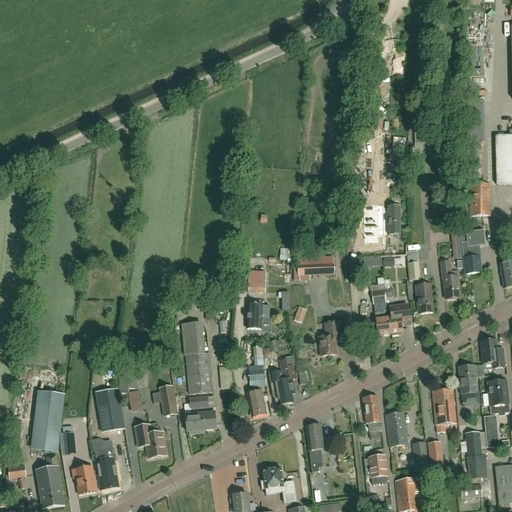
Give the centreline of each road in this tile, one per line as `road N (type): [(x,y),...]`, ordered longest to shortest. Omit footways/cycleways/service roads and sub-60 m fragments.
road 1 (residential): [(115,511),(511,310)]
road 2 (unclassified): [(0,177),(333,24),(366,0)]
